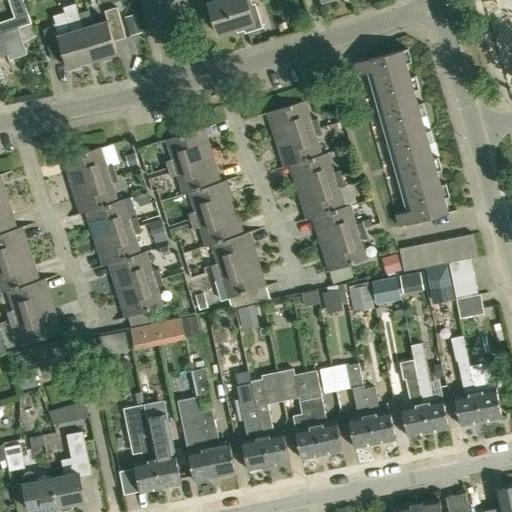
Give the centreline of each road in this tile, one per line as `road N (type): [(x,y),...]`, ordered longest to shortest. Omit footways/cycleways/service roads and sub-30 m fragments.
road 1 (residential): [(231,511),(511,453)]
road 2 (residential): [(221,73),(438,7)]
road 3 (residential): [(87,308),(19,119)]
road 4 (residential): [(288,255),(221,73)]
road 5 (residential): [(19,119),(182,84)]
road 6 (residential): [(511,277),(473,129)]
road 7 (residential): [(473,129),(438,7)]
